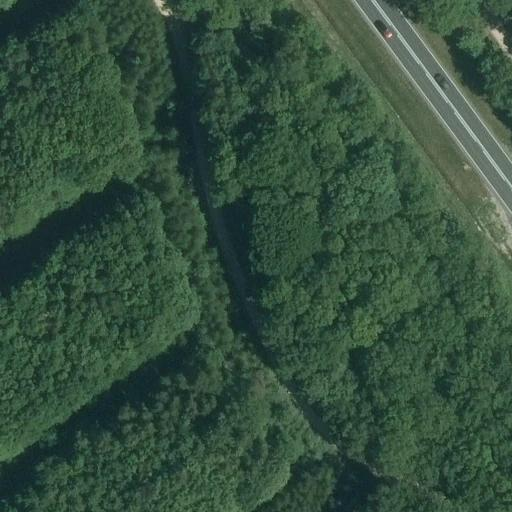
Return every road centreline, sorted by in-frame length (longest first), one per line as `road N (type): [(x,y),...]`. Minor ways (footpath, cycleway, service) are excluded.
road 1 (track): [(411,511),(408,480),(343,447),(268,356),(232,275),(205,177),(183,41),(159,0)]
road 2 (trunk): [(511,189),(369,0)]
